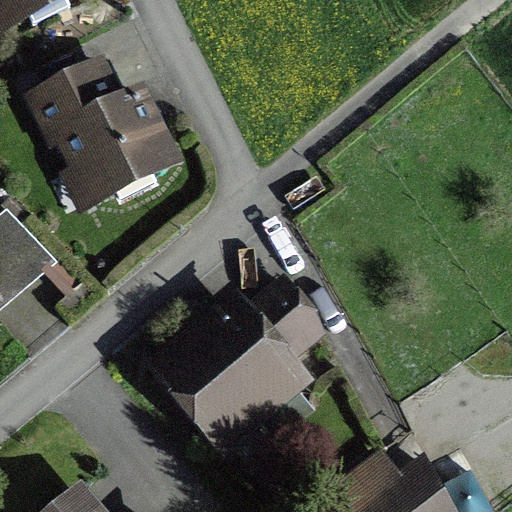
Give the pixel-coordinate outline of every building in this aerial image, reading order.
[(0,0),(0,23),(3,29),(25,19),(30,28),(64,11),(59,1),(61,0),(0,0)] [(93,72),(95,71),(94,70),(29,102),(30,103),(32,102),(52,142),(49,143),(50,144),(58,141),(89,204),(111,193),(116,202),(150,186),(145,176),(168,165),(135,99),(112,111),(93,72)] [(250,301),(238,288),(143,367),(222,462),(316,384),(315,382),(322,376),(306,356),(331,335),(281,275),(250,301)] [(392,511),(381,497),(361,511),(392,511)] [(86,511),(75,499),(59,511),(86,511)]
